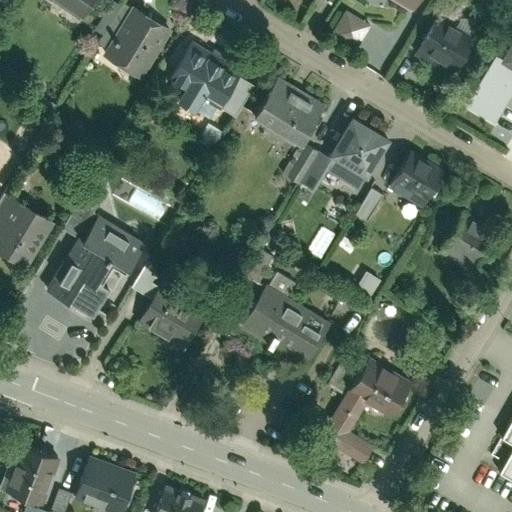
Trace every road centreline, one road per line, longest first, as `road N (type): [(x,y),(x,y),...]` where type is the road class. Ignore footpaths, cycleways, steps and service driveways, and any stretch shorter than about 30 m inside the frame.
road 1 (tertiary): [(0,378),(350,511)]
road 2 (residential): [(233,0),(511,171)]
road 3 (residential): [(511,256),(354,511)]
